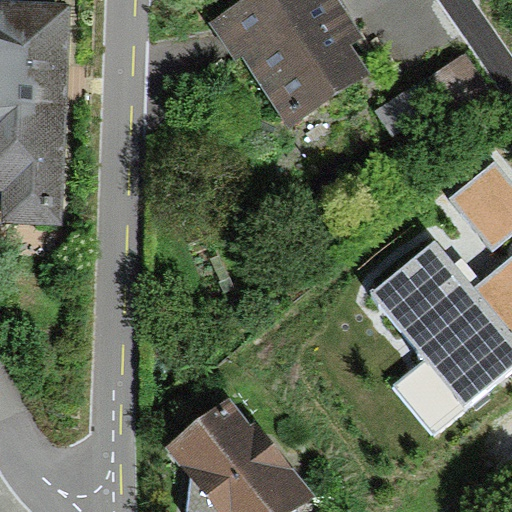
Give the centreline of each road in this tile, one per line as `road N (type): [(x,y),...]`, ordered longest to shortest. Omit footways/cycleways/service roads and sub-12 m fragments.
road 1 (residential): [(113,499),(130,0)]
road 2 (residential): [(113,499),(74,497),(36,471),(0,413)]
